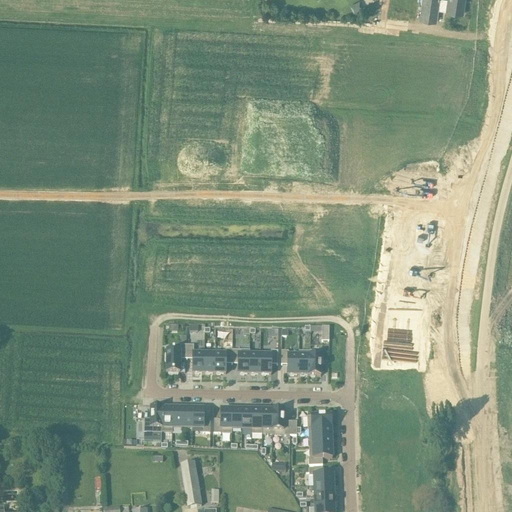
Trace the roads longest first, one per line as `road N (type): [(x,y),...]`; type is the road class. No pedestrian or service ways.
road 1 (unclassified): [(486,511),(487,310),(511,180)]
road 2 (residential): [(152,325),(150,384),(160,392),(349,396)]
road 3 (track): [(152,325),(161,317),(340,320),(349,330),(349,374)]
